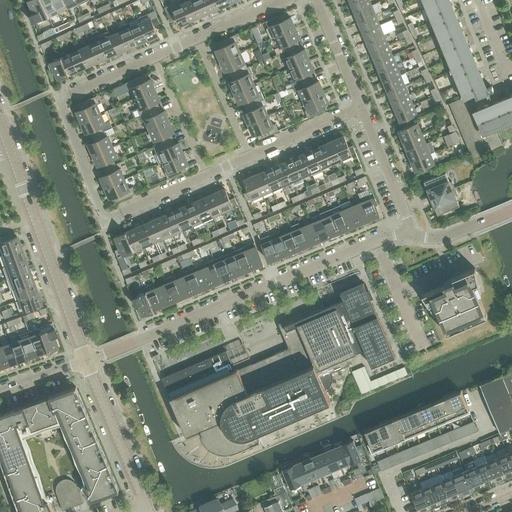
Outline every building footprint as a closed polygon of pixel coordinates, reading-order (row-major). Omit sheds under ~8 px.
[(38,20),(48,16),(40,0),(28,0),(34,13),(30,15),(32,22),(37,20),(38,20)] [(52,0),(40,0),(48,16),(58,11),(52,0)] [(64,0),(52,0),(58,11),(67,6),(64,0)] [(150,0),(144,3),(148,11),(154,8),(150,0)] [(192,0),(190,0),(182,4),(190,21),(200,16),(192,0)] [(192,0),(200,16),(210,12),(204,0),(192,0)] [(204,0),(210,12),(220,7),(216,0),(204,0)] [(354,0),(350,2),(354,12),(371,5),(369,0),(354,0)] [(423,0),(463,97),(449,103),(472,159),(488,153),(464,98),(475,93),(477,98),(489,93),(488,92),(493,90),(492,86),(487,88),(449,0),(423,0)] [(179,25),(190,21),(182,4),(172,8),(172,9),(166,12),(169,19),(175,16),(179,25)] [(354,12),(358,22),(376,15),(371,5),(354,12)] [(271,38),(275,36),(295,27),(290,17),(287,19),(284,13),(265,21),(268,27),(266,27),(271,38)] [(358,22),(363,32),(380,25),(376,15),(358,22)] [(150,18),(140,22),(147,39),(158,35),(154,25),(160,23),(157,16),(151,19),(150,18)] [(118,27),(120,31),(128,48),(138,44),(130,27),(128,22),(118,27)] [(140,22),(130,27),(138,44),(147,39),(140,22)] [(363,32),(367,42),(384,35),(380,25),(363,32)] [(284,45),(287,50),(299,45),(296,39),(300,38),(295,27),(275,36),(280,47),(284,45)] [(98,35),(100,40),(108,57),(118,53),(110,36),(108,31),(98,35)] [(120,31),(110,36),(118,53),(128,48),(120,31)] [(258,34),(254,35),(258,44),(263,41),(259,33),(258,34)] [(215,50),(220,60),(240,52),(236,43),(239,41),(235,34),(216,43),(219,49),(215,50)] [(367,42),(371,52),(388,45),(384,35),(367,42)] [(100,40),(90,44),(98,61),(108,57),(100,40)] [(90,44),(80,49),(88,66),(98,61),(90,44)] [(285,58),(289,68),(309,59),(304,49),(301,50),(299,45),(287,50),(289,56),(285,58)] [(371,52),(375,62),(392,55),(388,45),(371,52)] [(80,49),(70,53),(78,70),(88,66),(80,49)] [(228,69),(230,75),(243,70),(242,69),(240,64),(244,62),(240,52),(220,60),(225,71),(228,69)] [(70,53),(61,58),(68,75),(78,70),(70,53)] [(375,62),(379,72),(396,65),(396,64),(392,55),(375,62)] [(58,79),(68,75),(61,58),(50,62),(51,63),(48,64),(50,71),(54,70),(58,79)] [(298,76),(301,82),(313,77),(310,71),(314,70),(309,59),(289,68),(294,78),(298,76)] [(379,72),(384,82),(401,75),(401,74),(405,72),(401,62),(396,64),(396,65),(379,72)] [(230,82),(234,92),(254,84),(250,74),(253,73),(249,66),(242,69),(243,70),(230,75),(233,80),(230,82)] [(131,89),(135,98),(155,89),(151,79),(147,80),(145,74),(125,83),(128,90),(131,89)] [(278,74),(273,76),(276,85),(282,83),(278,74)] [(384,82),(388,92),(405,85),(401,75),(384,82)] [(294,78),(289,80),(292,86),(301,82),(298,76),(294,78)] [(299,90),(303,100),(323,91),(318,81),(315,82),(313,77),(301,82),(292,86),(295,91),(299,90)] [(114,96),(128,90),(125,83),(111,89),(114,96)] [(282,83),(276,85),(279,91),(285,88),(282,83)] [(242,101),(244,107),(257,101),(257,102),(264,99),(261,92),(258,93),(254,84),(234,92),(239,103),(242,101)] [(388,92),(392,102),(409,95),(405,85),(388,92)] [(137,108),(140,115),(159,106),(156,101),(160,100),(155,89),(135,98),(139,107),(137,108)] [(328,102),(323,91),(303,100),(307,109),(305,110),(308,118),(327,109),(324,103),(328,102)] [(483,134),(511,121),(511,94),(474,111),(483,134)] [(392,102),(396,112),(413,104),(409,95),(392,102)] [(76,112),(81,122),(101,113),(97,104),(99,103),(96,96),(77,104),(80,110),(76,112)] [(244,114),(248,124),(268,115),(263,105),(259,107),(257,102),(257,101),(244,107),(247,112),(244,114)] [(413,104),(396,112),(400,122),(422,113),(418,103),(413,104)] [(118,106),(109,110),(111,116),(120,112),(118,106)] [(145,120),(149,130),(169,121),(165,111),(161,112),(159,106),(140,115),(143,122),(145,120)] [(89,131),(91,136),(103,131),(112,127),(109,120),(105,122),(101,113),(81,122),(85,132),(89,131)] [(272,125),(268,115),(248,124),(253,135),(256,133),(259,139),(278,131),(275,123),(272,125)] [(158,138),(160,143),(161,144),(173,138),(170,133),(174,131),(169,121),(149,130),(154,140),(158,138)] [(398,130),(403,141),(421,133),(417,122),(398,130)] [(88,144),(93,155),(113,146),(108,136),(106,137),(103,131),(91,136),(94,142),(88,144)] [(403,141),(407,151),(426,143),(421,133),(403,141)] [(343,136),(333,140),(341,159),(352,154),(351,154),(355,152),(352,145),(348,147),(343,136)] [(159,152),(163,162),(183,153),(179,142),(175,144),(173,138),(161,144),(160,143),(153,146),(157,154),(159,152)] [(333,140),(323,145),(331,163),(341,159),(333,140)] [(407,151),(411,161),(430,153),(426,143),(407,151)] [(323,145),(313,149),(321,168),(331,163),(323,145)] [(103,169),(109,167),(115,164),(113,158),(117,156),(113,146),(93,155),(97,165),(101,164),(103,169)] [(313,149),(303,153),(311,172),(321,168),(313,149)] [(188,163),(183,153),(163,162),(167,171),(165,172),(168,179),(187,171),(184,165),(188,163)] [(303,153),(293,158),(302,176),(311,172),(303,153)] [(434,163),(430,153),(411,161),(415,171),(434,163)] [(293,158),(283,162),(294,185),(303,181),(302,176),(293,158)] [(283,162),(274,167),(282,185),(284,189),(294,185),(283,162)] [(100,177),(105,188),(125,179),(120,168),(118,169),(115,164),(109,167),(103,169),(106,175),(100,177)] [(274,167),(264,171),(272,190),(282,185),(274,167)] [(264,171),(254,175),(262,194),(272,190),(264,171)] [(429,191),(432,197),(455,187),(452,181),(450,182),(446,172),(424,181),(428,192),(429,191)] [(252,198),(262,194),(254,175),(244,180),(248,191),(243,193),(246,200),(251,198),(252,198)] [(129,188),(125,179),(105,188),(109,198),(113,196),(115,202),(134,194),(131,187),(129,188)] [(458,194),(455,187),(432,197),(434,203),(433,203),(438,214),(459,205),(455,195),(458,194)] [(225,188),(214,193),(223,211),(233,207),(233,206),(238,204),(234,197),(229,199),(225,188)] [(214,193),(204,197),(213,216),(223,211),(214,193)] [(360,197),(362,202),(369,219),(379,215),(376,205),(377,205),(374,197),(373,198),(372,197),(371,198),(369,193),(360,197)] [(204,197),(194,202),(203,220),(213,216),(204,197)] [(340,205),(342,210),(349,227),(359,223),(352,206),(350,200),(340,205)] [(194,202),(184,206),(193,225),(203,220),(194,202)] [(362,202),(352,206),(359,223),(369,219),(362,202)] [(184,206),(174,210),(183,229),(193,225),(184,206)] [(320,213),(320,214),(329,236),(339,232),(332,214),(330,209),(320,213)] [(174,210),(165,215),(173,233),(183,229),(174,210)] [(342,210),(332,214),(339,232),(349,227),(342,210)] [(310,218),(312,223),(319,240),(329,236),(320,214),(310,218)] [(165,215),(155,219),(163,238),(173,233),(165,215)] [(155,219),(145,223),(153,242),(163,238),(155,219)] [(290,226),(292,231),(299,248),(309,244),(302,227),(300,222),(290,226)] [(145,223),(135,228),(143,246),(153,242),(145,223)] [(312,223),(302,227),(309,244),(319,240),(312,223)] [(135,228),(125,232),(133,251),(143,246),(135,228)] [(280,230),(270,235),(279,256),(289,252),(282,235),(280,230)] [(292,231),(282,235),(289,252),(299,248),(292,231)] [(123,255),(133,251),(125,232),(115,237),(120,248),(115,250),(117,257),(123,255)] [(269,261),(279,256),(270,235),(260,239),(269,261)] [(0,247),(2,254),(20,248),(16,236),(6,240),(5,236),(0,237),(0,247)] [(256,246),(246,250),(253,267),(263,263),(256,246)] [(234,251),(236,254),(243,272),(253,267),(246,250),(244,247),(234,251)] [(2,254),(6,265),(25,259),(20,248),(2,254)] [(234,251),(224,255),(233,276),(243,272),(236,254),(234,251)] [(123,255),(117,257),(122,270),(124,269),(128,267),(123,255)] [(224,255),(214,259),(223,280),(233,276),(224,255)] [(2,267),(6,278),(29,270),(25,259),(6,265),(2,267)] [(214,259),(204,263),(213,284),(223,280),(214,259)] [(204,263),(194,267),(203,288),(213,284),(204,263)] [(184,272),(186,275),(193,292),(203,288),(194,267),(184,272)] [(487,315),(478,294),(480,293),(474,267),(452,277),(453,281),(441,289),(439,286),(421,293),(434,313),(437,311),(446,333),(457,328),(455,324),(474,316),(476,320),(487,315)] [(33,281),(29,270),(6,278),(10,290),(15,288),(33,281)] [(164,279),(166,284),(173,301),(183,297),(176,280),(174,275),(164,279)] [(186,275),(176,280),(183,297),(193,292),(186,275)] [(15,288),(19,299),(37,293),(33,281),(15,288)] [(162,377),(167,389),(170,397),(172,400),(186,435),(201,429),(205,437),(209,442),(214,445),(219,447),(225,448),(230,448),(236,446),(258,437),(256,433),(330,401),(325,388),(327,386),(329,384),(331,382),(332,379),(332,376),(331,373),(331,372),(349,364),(346,357),(364,349),(371,365),(395,355),(370,298),(367,290),(363,282),(340,292),(343,299),(325,307),(323,303),(278,323),(288,347),(238,369),(237,368),(234,369),(226,350),(162,377)] [(154,283),(144,287),(146,292),(154,311),(154,310),(154,309),(163,305),(156,288),(154,283)] [(166,284),(156,288),(163,305),(173,301),(166,284)] [(136,297),(133,298),(135,305),(139,304),(143,315),(154,311),(146,292),(135,296),(136,297)] [(41,304),(37,293),(19,299),(23,311),(41,304)] [(52,322),(38,328),(46,350),(45,350),(46,352),(57,347),(53,336),(57,335),(52,322)] [(28,331),(30,336),(36,353),(45,350),(46,350),(38,328),(28,331)] [(30,336),(20,340),(26,357),(36,353),(30,336)] [(20,340),(9,343),(16,361),(26,357),(20,340)] [(9,343),(0,346),(0,349),(5,365),(16,361),(9,343)] [(511,370),(502,375),(509,393),(511,391),(511,370)] [(509,393),(502,375),(501,374),(479,383),(500,433),(505,431),(511,427),(511,392),(509,393)] [(0,459),(18,511),(53,511),(48,499),(47,500),(45,501),(20,433),(23,433),(20,425),(29,422),(32,429),(59,420),(55,409),(58,408),(90,485),(87,485),(86,486),(91,500),(119,490),(76,386),(49,396),(49,397),(15,409),(15,408),(0,413),(0,459)] [(460,391),(450,396),(459,418),(466,414),(465,412),(468,410),(460,391)] [(450,396),(439,400),(447,419),(450,418),(451,421),(459,418),(450,396)] [(439,400),(428,404),(438,426),(445,423),(444,420),(447,419),(439,400)] [(428,404),(418,409),(426,428),(429,427),(430,429),(438,426),(428,404)] [(426,428),(418,409),(407,413),(416,435),(424,432),(423,429),(426,428)] [(409,438),(416,435),(407,413),(397,417),(405,437),(408,435),(409,438)] [(402,438),(405,437),(397,417),(386,422),(395,444),(403,440),(402,438)] [(388,447),(395,444),(386,422),(376,426),(384,445),(387,444),(388,447)] [(381,447),(384,445),(376,426),(365,431),(370,443),(367,444),(371,454),(382,449),(381,447)] [(500,433),(499,433),(500,434),(502,439),(502,440),(508,438),(505,431),(500,433)] [(500,434),(490,439),(491,443),(494,442),(494,443),(499,440),(502,439),(500,434)] [(353,440),(343,444),(350,462),(361,458),(360,456),(365,454),(361,443),(355,446),(353,440)] [(343,444),(333,448),(340,467),(350,462),(343,444)] [(468,447),(468,446),(458,450),(461,457),(471,453),(468,447)] [(333,448),(323,452),(330,471),(340,467),(333,448)] [(323,452),(313,456),(320,475),(330,471),(323,452)] [(511,464),(507,452),(496,457),(505,476),(511,473),(511,464)] [(473,459),(474,460),(484,485),(494,480),(486,461),(484,455),(473,459)] [(313,456),(303,461),(311,479),(320,475),(313,456)] [(445,456),(435,460),(438,465),(447,461),(445,456)] [(496,457),(486,461),(494,480),(505,476),(496,457)] [(466,469),(463,470),(467,481),(470,480),(473,489),(484,485),(474,460),(464,464),(466,469)] [(293,465),(300,483),(311,479),(303,461),(293,465)] [(292,463),(282,467),(288,482),(286,483),(285,482),(283,483),(284,485),(286,490),(288,495),(293,493),(291,487),(300,483),(293,465),(292,462),(292,463)] [(414,469),(416,475),(426,470),(424,464),(414,469)] [(411,470),(404,473),(407,479),(413,476),(411,470)] [(437,475),(439,480),(441,480),(449,499),(461,494),(453,475),(450,470),(437,475)] [(463,470),(453,475),(461,494),(473,489),(470,480),(467,481),(463,470)] [(279,473),(271,476),(276,488),(284,485),(283,483),(279,473)] [(56,493),(62,510),(83,503),(76,486),(75,482),(72,480),(68,479),(64,479),(61,480),(58,482),(56,485),(55,489),(56,493)] [(439,480),(432,483),(440,503),(449,499),(441,480),(439,480)] [(432,483),(421,488),(430,507),(440,503),(432,483)] [(276,488),(273,489),(276,495),(286,490),(284,485),(276,488)] [(369,491),(354,498),(355,499),(357,505),(370,500),(374,500),(376,501),(383,498),(379,487),(378,488),(370,491),(369,491)] [(419,511),(430,507),(421,488),(411,492),(419,511)] [(282,506),(291,502),(286,490),(276,495),(262,500),(267,511),(280,511),(284,511),(282,506)] [(202,507),(191,511),(230,511),(237,509),(233,499),(220,505),(218,499),(201,506),(202,507)]
